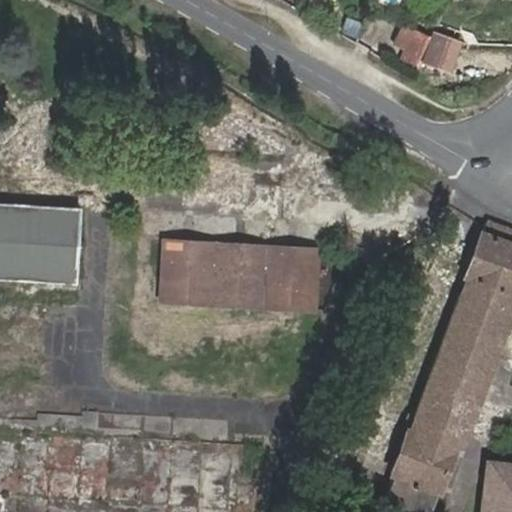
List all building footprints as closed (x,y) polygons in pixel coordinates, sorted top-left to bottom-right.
[(417,69),(429,38),(401,25),(392,45),(403,51),(400,60),(417,69)] [(0,278),(75,282),(78,208),(0,203),(0,278)] [(511,229),(490,220),(467,277),(469,278),(413,428),(411,428),(385,498),(425,511),(428,511),(451,452),(457,455),(511,307),(511,229)] [(316,313),(319,250),(162,242),(158,303),(316,313)] [(511,511),(511,465),(487,463),(482,511),(511,511)]
